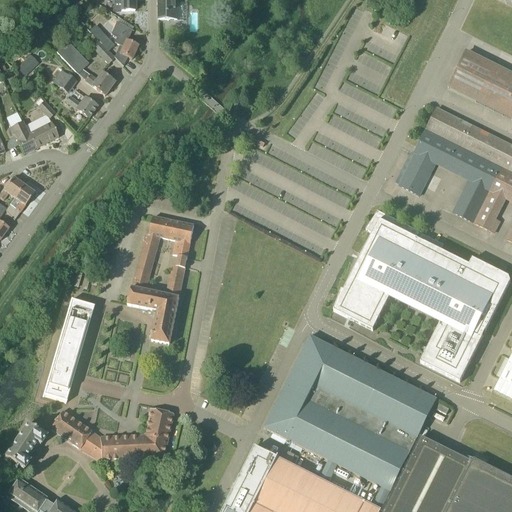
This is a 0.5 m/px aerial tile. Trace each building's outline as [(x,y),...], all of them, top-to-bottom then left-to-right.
[(77,0),(76,0),(66,11),(71,16),(83,5),(77,0)] [(135,12),(134,0),(112,0),(113,12),(120,12),(135,12)] [(158,0),(158,21),(160,21),(177,21),(177,0),(158,0)] [(119,55),(131,61),(137,48),(127,43),(132,31),(126,29),(127,28),(117,23),(111,37),(116,39),(114,44),(123,48),(119,55)] [(108,53),(114,48),(105,39),(100,44),(108,53)] [(108,66),(115,59),(108,53),(100,44),(99,43),(92,49),(108,66)] [(81,80),(85,83),(105,97),(110,90),(111,90),(114,86),(113,86),(114,84),(101,74),(96,81),(89,76),(88,77),(81,71),(84,69),(88,65),(67,44),(57,54),(81,80)] [(511,74),(466,52),(448,89),(511,120),(511,74)] [(27,75),(38,65),(30,57),(20,67),(27,75)] [(67,95),(76,84),(66,76),(57,87),(67,95)] [(80,106),(70,98),(66,103),(88,120),(97,108),(85,99),(80,106)] [(55,115),(44,103),(43,104),(40,101),(36,105),(38,107),(37,108),(49,120),(55,115)] [(511,147),(437,110),(415,155),(399,187),(419,197),(435,166),(469,183),(453,214),(494,234),(499,223),(496,221),(506,202),(511,204),(511,229),(506,241),(511,243),(511,147)] [(329,124),(340,129),(344,122),(333,116),(329,124)] [(35,151),(26,132),(22,123),(11,129),(4,132),(8,142),(15,140),(24,156),(35,151)] [(58,139),(51,124),(29,135),(27,131),(26,132),(35,151),(58,139)] [(14,199),(23,187),(13,180),(0,197),(0,199),(3,202),(8,195),(14,199)] [(14,222),(34,195),(23,187),(14,199),(6,210),(5,212),(6,212),(14,222)] [(6,210),(0,205),(0,241),(8,230),(0,223),(0,220),(6,212),(5,212),(6,210)] [(373,332),(393,292),(444,318),(422,363),(461,382),(511,279),(473,260),(470,267),(419,241),(422,234),(378,213),(366,231),(372,235),(362,256),(364,257),(362,261),(360,261),(344,292),(341,292),(334,313),(373,332)] [(149,239),(159,241),(175,244),(190,247),(194,227),(153,218),(149,236),(149,239)] [(190,247),(175,244),(172,258),(177,259),(175,269),(171,268),(164,298),(145,294),(159,241),(149,239),(149,236),(147,235),(127,307),(158,312),(152,342),(170,346),(190,247)] [(100,310),(77,302),(43,396),(65,404),(100,310)] [(264,430),(287,441),(333,349),(310,338),(264,430)] [(381,488),(372,507),(381,511),(436,401),(333,349),(287,441),(328,462),(319,480),(328,485),(337,467),(381,488)] [(511,354),(493,393),(511,402),(511,354)] [(449,411),(439,406),(436,411),(446,416),(449,411)] [(144,437),(100,440),(99,462),(101,463),(162,460),(168,436),(173,416),(149,410),(144,437)] [(99,462),(100,440),(62,413),(50,431),(79,451),(99,462)] [(45,439),(38,434),(26,426),(4,459),(23,472),(28,464),(25,461),(36,445),(39,447),(45,439)] [(511,511),(511,479),(473,461),(472,464),(421,439),(384,511),(511,511)] [(250,511),(277,459),(255,448),(222,511),(250,511)] [(284,453),(281,461),(294,467),(298,460),(284,453)] [(380,511),(381,511),(372,507),(328,485),(319,480),(294,467),(281,461),(278,459),(279,458),(278,458),(277,459),(250,511),(380,511)] [(47,500),(17,479),(7,494),(8,495),(5,498),(26,511),(72,511),(56,501),(51,507),(45,503),(47,500)]
